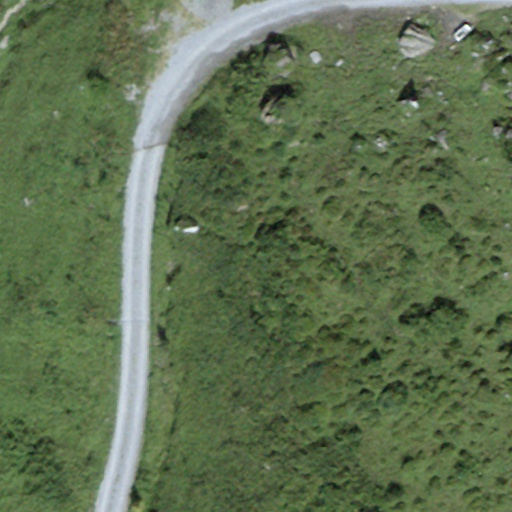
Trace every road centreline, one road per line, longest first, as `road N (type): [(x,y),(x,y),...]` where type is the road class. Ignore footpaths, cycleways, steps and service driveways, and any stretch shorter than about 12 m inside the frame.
road 1 (track): [(170,89),(143,166),(128,446),(107,511)]
road 2 (track): [(170,89),(205,49),(283,11),(372,0)]
